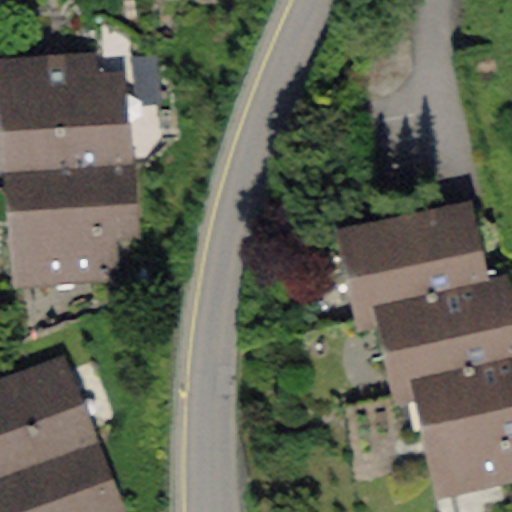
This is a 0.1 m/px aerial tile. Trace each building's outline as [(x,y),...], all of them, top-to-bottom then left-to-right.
[(137,57),(141,102),(157,101),(159,130),(168,130),(163,56),(137,57)] [(22,133),(26,174),(120,166),(113,85),(88,87),(86,65),(18,73),(18,96),(29,95),(33,132),(22,133)] [(126,226),(120,166),(26,174),(30,235),(40,234),(43,274),(106,269),(103,228),(126,226)] [(479,295),(499,290),(497,287),(479,292),(462,215),(357,238),(371,299),(375,317),(479,295)] [(511,348),(499,290),(479,295),(375,317),(371,320),(396,315),(412,391),(511,369),(511,348)] [(511,369),(447,385),(433,389),(454,486),(511,473),(507,454),(511,453),(511,369)] [(0,481),(86,448),(57,373),(0,395),(0,481)] [(107,500),(86,448),(0,481),(0,484),(10,511),(96,511),(94,506),(107,500)]
